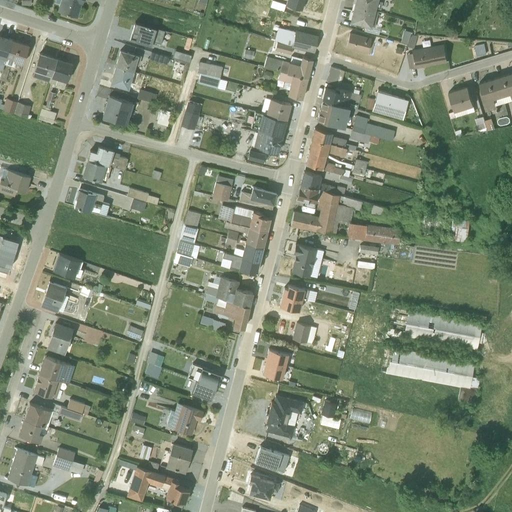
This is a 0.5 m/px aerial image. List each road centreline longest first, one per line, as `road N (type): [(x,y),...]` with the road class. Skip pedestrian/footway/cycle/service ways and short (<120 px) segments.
road 1 (residential): [(204,511),(287,178)]
road 2 (residential): [(76,122),(287,178)]
road 3 (residential): [(320,54),(409,83),(511,55)]
road 4 (residential): [(16,307),(34,323),(0,424)]
road 5 (residential): [(287,178),(320,54)]
